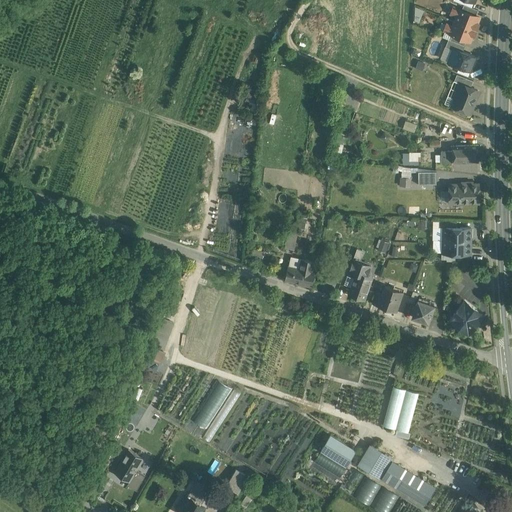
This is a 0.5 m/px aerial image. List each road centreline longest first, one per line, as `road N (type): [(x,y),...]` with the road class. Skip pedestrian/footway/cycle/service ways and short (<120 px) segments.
road 1 (unclassified): [(0,182),(511,367)]
road 2 (tertiary): [(511,330),(499,139),(505,0)]
